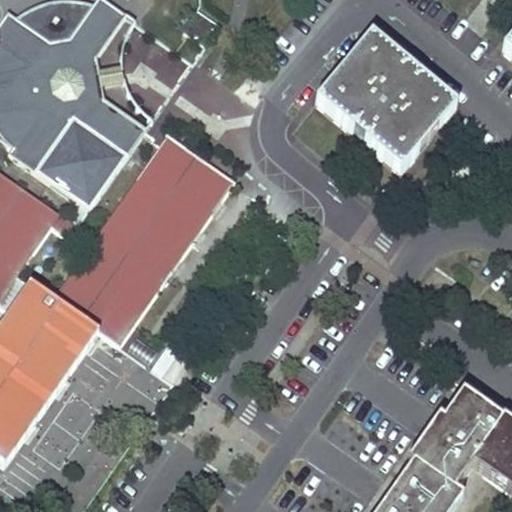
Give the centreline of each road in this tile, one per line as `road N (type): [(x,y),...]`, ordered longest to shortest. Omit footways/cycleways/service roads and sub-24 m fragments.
road 1 (residential): [(511,122),(388,14),(364,10),(345,16),(277,98),(272,120),(288,158),(353,217),(415,255)]
road 2 (residential): [(415,255),(235,511)]
